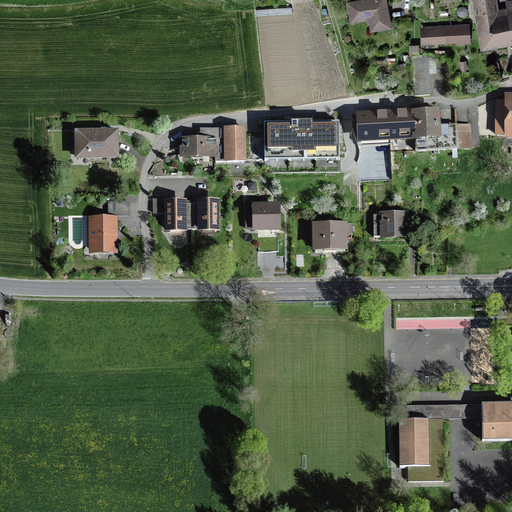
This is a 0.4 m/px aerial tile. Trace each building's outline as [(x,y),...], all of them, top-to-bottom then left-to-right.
[(385,0),(358,0),(348,2),(351,21),(375,16),(378,29),(391,26),(385,0)] [(507,39),(503,15),(495,16),(492,0),(472,0),(474,5),(478,4),(483,30),(479,30),(481,44),(507,39)] [(503,15),(507,39),(511,37),(511,2),(508,4),(509,11),(507,11),(507,14),(503,15)] [(293,5),(257,7),(257,15),(293,13),(293,5)] [(467,27),(423,29),(424,43),(453,42),(453,39),(457,39),(457,44),(468,43),(467,27)] [(430,95),(427,56),(412,57),(415,96),(430,95)] [(511,103),(497,103),(497,135),(511,135),(511,103)] [(415,135),(414,113),(385,115),(386,117),(360,118),(361,138),(415,135)] [(414,113),(415,135),(415,139),(438,138),(438,127),(437,113),(414,114),(414,113)] [(340,161),(339,123),(264,124),(265,162),(340,161)] [(438,138),(415,139),(416,152),(471,149),(469,126),(438,127),(438,138)] [(226,129),(207,129),(207,139),(216,139),(216,155),(215,155),(215,162),(226,162),(244,162),(244,129),(230,129),(226,129)] [(117,132),(77,133),(77,155),(90,154),(90,158),(117,158),(117,132)] [(200,139),(182,140),(182,156),(191,156),(191,159),(203,159),(203,156),(212,156),(215,155),(216,155),(216,139),(207,139),(200,139)] [(164,197),(153,197),(154,212),(164,212),(164,197)] [(129,215),(129,203),(108,203),(109,215),(129,215)] [(184,203),(167,203),(167,231),(185,230),(192,230),(192,204),(184,204),(184,203)] [(200,204),(192,204),(192,230),(200,229),(200,230),(217,230),(217,203),(200,203),(200,204)] [(259,210),(246,210),(246,230),(278,229),(278,209),(272,209),(272,205),(259,206),(259,210)] [(405,215),(382,215),(374,216),(374,237),(383,237),(406,237),(405,215)] [(115,220),(91,221),(91,250),(115,250),(115,220)] [(327,226),(315,226),(315,252),(345,252),(345,239),(351,239),(351,226),(335,226),(335,223),(327,224),(327,226)] [(511,440),(511,403),(482,404),(482,408),(475,409),(475,412),(475,416),(482,416),(482,419),(482,441),(511,440)] [(482,408),(482,404),(413,405),(413,420),(422,420),(442,419),(482,419),(482,416),(475,416),(475,412),(475,409),(482,408)] [(413,420),(399,420),(400,467),(409,467),(409,481),(408,481),(408,482),(444,482),(444,481),(443,481),(442,419),(422,420),(413,420)]
